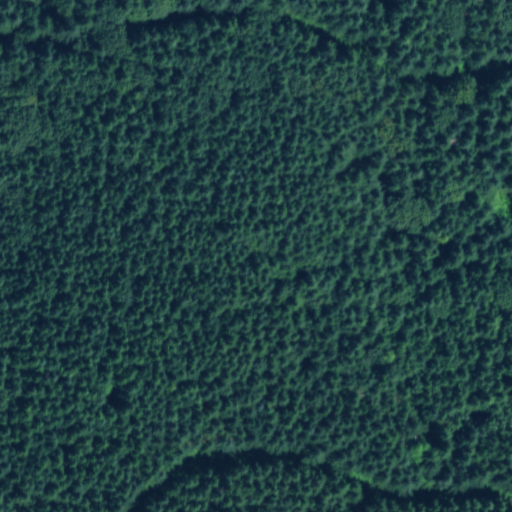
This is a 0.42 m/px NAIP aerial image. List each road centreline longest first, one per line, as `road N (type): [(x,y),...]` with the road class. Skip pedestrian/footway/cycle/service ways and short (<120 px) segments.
road 1 (track): [(0,38),(56,47),(112,30),(276,11),(428,76),(511,68)]
road 2 (track): [(511,498),(410,495),(301,457),(243,454),(198,461),(141,511)]
